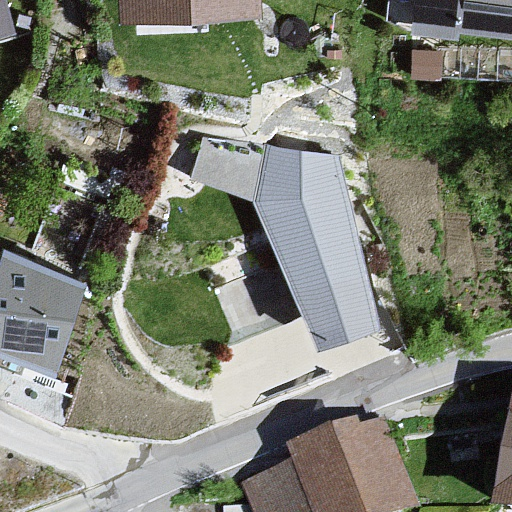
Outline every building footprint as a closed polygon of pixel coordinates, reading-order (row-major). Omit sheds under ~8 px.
[(3,0),(0,0),(0,31),(10,29),(3,0)] [(255,0),(111,0),(111,9),(255,6),(255,0)] [(511,0),(404,0),(402,20),(511,34),(511,0)] [(337,151),(208,138),(189,174),(252,199),(309,334),(371,317),(337,151)] [(82,276),(4,244),(0,252),(0,343),(46,362),(82,276)] [(418,511),(381,414),(291,448),(298,466),(246,486),(255,511),(418,511)] [(511,511),(511,426),(498,511),(511,511)]
